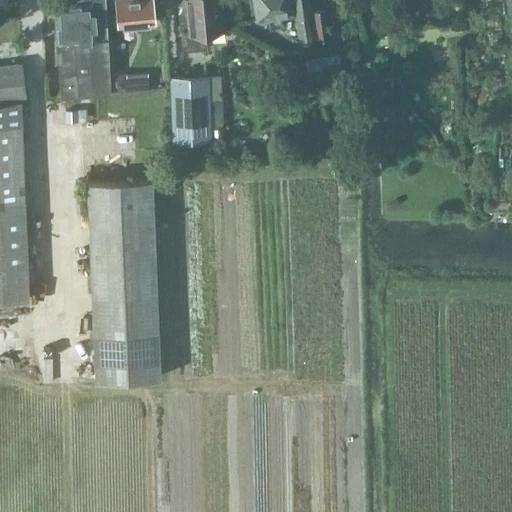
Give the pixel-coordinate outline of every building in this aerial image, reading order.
[(110,92),(106,40),(104,14),(106,14),(104,0),(81,0),(82,1),(55,4),(62,96),(110,92)] [(154,23),(152,1),(152,0),(115,0),(118,26),(123,26),(123,29),(139,28),(139,24),(154,23)] [(178,12),(179,22),(179,46),(184,50),(204,49),(203,32),(225,30),(222,3),(215,4),(214,0),(183,0),(184,7),(182,8),(178,12)] [(312,13),(309,0),(253,0),(256,20),(268,18),(270,26),(282,25),(281,16),(295,14),(299,42),(314,40),(310,13),(312,13)] [(313,12),(317,39),(330,37),(326,10),(313,12)] [(0,299),(29,298),(22,131),(20,102),(26,101),(21,62),(0,64),(0,299)] [(170,76),(172,140),(210,139),(209,101),(208,75),(170,76)] [(86,179),(90,295),(93,380),(159,378),(152,177),(86,179)]
